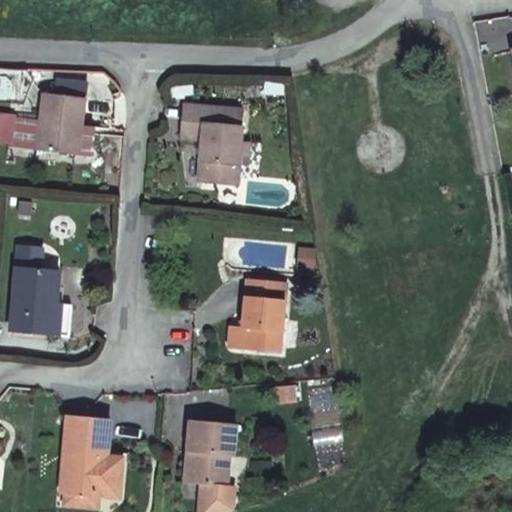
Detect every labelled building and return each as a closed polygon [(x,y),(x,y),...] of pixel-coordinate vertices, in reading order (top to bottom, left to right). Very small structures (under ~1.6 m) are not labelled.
[(92,95),(52,92),(47,146),(87,150),(92,95)] [(244,107),(188,101),(185,131),(206,133),(202,178),(237,182),(244,107)] [(25,240),(17,326),(58,330),(61,296),(64,266),(45,264),(47,243),(25,240)] [(300,243),(299,263),(313,264),(315,244),(300,243)] [(287,279),(249,275),(243,342),(282,345),(287,279)] [(61,296),(58,330),(64,330),(67,296),(61,296)] [(112,453),(115,416),(70,414),(64,489),(69,489),(103,492),(124,493),(127,454),(112,453)] [(233,453),(235,422),(190,419),(187,478),(203,479),(200,511),(227,511),(233,510),(235,481),(227,481),(229,452),(233,453)] [(103,492),(69,489),(69,502),(102,504),(103,492)]
